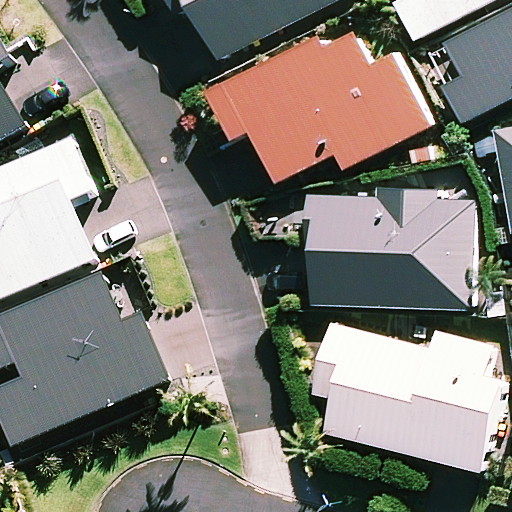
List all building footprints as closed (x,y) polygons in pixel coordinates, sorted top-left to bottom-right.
[(355,0),(175,0),(186,20),(201,13),(227,65),(355,0)] [(511,0),(423,0),(406,9),(425,45),(511,0)] [(470,129),(511,107),(511,21),(435,61),(470,129)] [(380,71),(361,31),(219,98),(242,147),(261,138),(285,188),(344,161),(351,174),(437,133),(403,61),(380,71)] [(0,78),(16,69),(0,43),(0,152),(28,135),(0,88),(0,78)] [(511,132),(502,135),(511,195),(511,132)] [(98,201),(77,150),(0,181),(0,310),(98,270),(74,211),(98,201)] [(479,314),(484,207),(445,205),(446,197),(387,194),(387,202),(325,199),(320,308),(479,314)] [(129,331),(110,286),(0,331),(0,367),(12,397),(0,401),(0,423),(15,458),(173,391),(145,324),(129,331)] [(440,354),(340,329),(323,397),(345,403),(336,437),(488,476),(511,386),(493,382),(501,352),(444,337),(440,354)]
